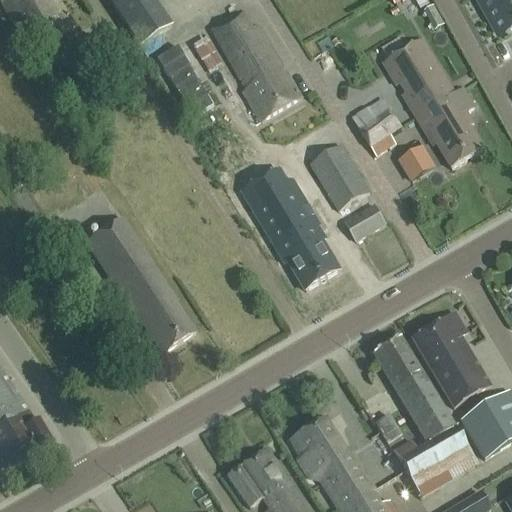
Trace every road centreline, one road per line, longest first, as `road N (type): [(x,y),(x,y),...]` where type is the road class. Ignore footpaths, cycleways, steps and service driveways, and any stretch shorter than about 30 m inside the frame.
road 1 (tertiary): [(96,468),(455,262)]
road 2 (tertiary): [(96,468),(0,328)]
